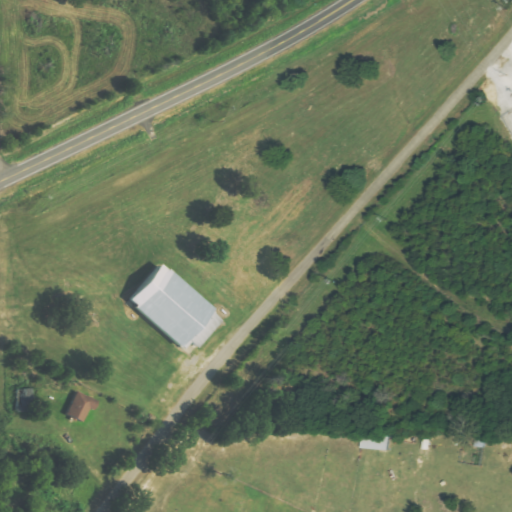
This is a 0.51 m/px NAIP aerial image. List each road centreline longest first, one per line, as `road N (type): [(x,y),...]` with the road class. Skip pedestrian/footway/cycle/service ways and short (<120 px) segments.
road 1 (residential): [(102,511),(203,381),(511,32)]
road 2 (tertiary): [(0,181),(233,69),(352,0)]
